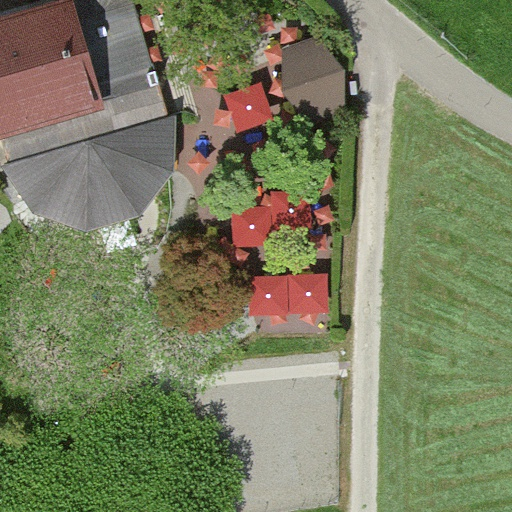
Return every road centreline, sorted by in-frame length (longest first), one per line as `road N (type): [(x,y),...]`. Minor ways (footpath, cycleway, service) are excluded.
road 1 (track): [(385,24),(371,201),(367,511)]
road 2 (unclassified): [(511,116),(358,0)]
